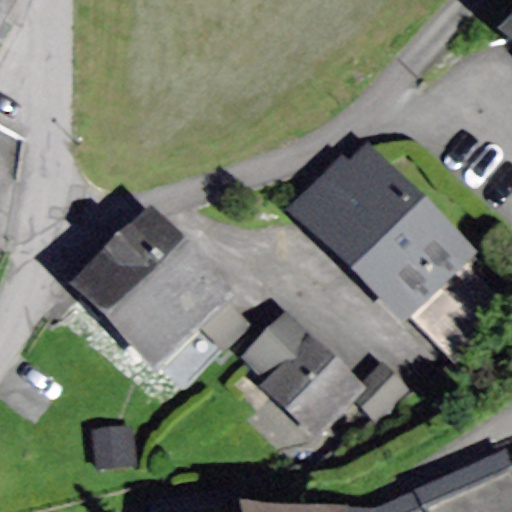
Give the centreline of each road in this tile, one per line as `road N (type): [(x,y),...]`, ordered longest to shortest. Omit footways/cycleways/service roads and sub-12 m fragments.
road 1 (residential): [(40,213),(202,188),(326,139),(368,101)]
road 2 (residential): [(40,213),(50,0)]
road 3 (residential): [(368,101),(470,0)]
road 4 (residential): [(511,121),(471,98),(431,117),(391,119)]
road 5 (residential): [(0,331),(40,213)]
